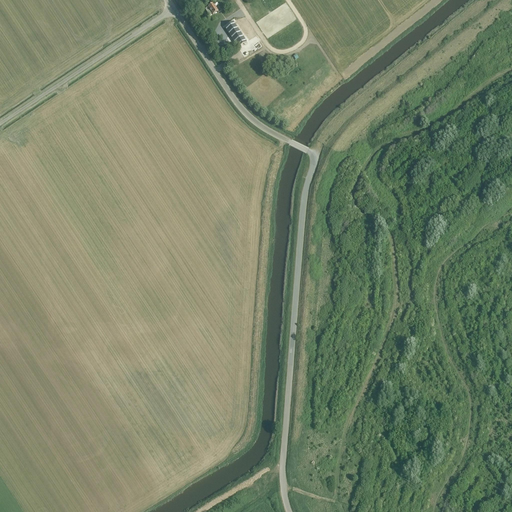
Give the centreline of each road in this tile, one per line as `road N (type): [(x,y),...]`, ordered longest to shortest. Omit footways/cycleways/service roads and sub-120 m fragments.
road 1 (unclassified): [(287,511),(282,465),(312,155),(244,112),(171,11)]
road 2 (unclassified): [(0,120),(171,11)]
